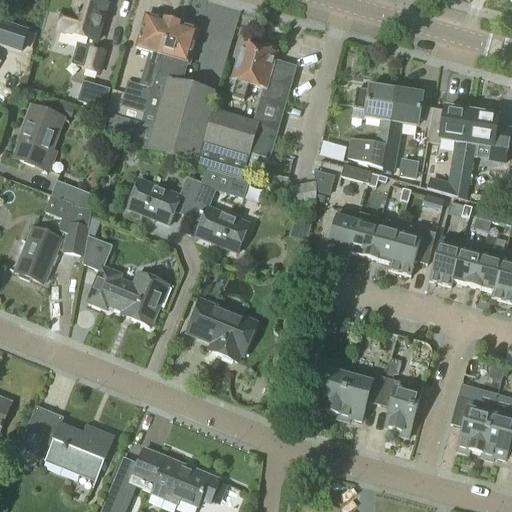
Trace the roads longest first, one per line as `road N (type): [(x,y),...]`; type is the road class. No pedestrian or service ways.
road 1 (residential): [(274,441),(0,333)]
road 2 (tertiary): [(511,55),(348,8)]
road 3 (residential): [(415,487),(460,325)]
road 4 (residential): [(309,160),(348,8)]
road 5 (residential): [(415,487),(274,441)]
